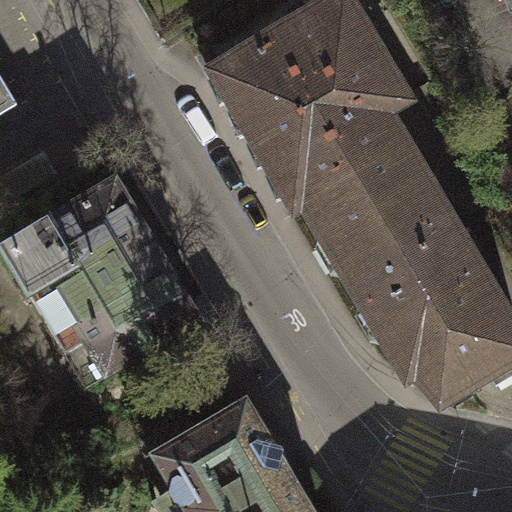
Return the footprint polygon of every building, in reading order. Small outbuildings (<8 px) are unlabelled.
[(403,100),(343,0),(336,0),(215,73),(295,205),(399,143),(381,113),(403,100)] [(0,115),(15,106),(0,81),(0,115)] [(511,327),(399,143),(295,205),(318,241),(324,237),(345,271),(337,277),(358,309),(368,303),(388,340),(378,346),(406,377),(417,372),(446,404),(511,360),(511,327)] [(104,379),(200,322),(115,180),(0,248),(0,253),(29,302),(51,290),(104,379)] [(313,511),(246,399),(150,456),(183,511),(313,511)]
